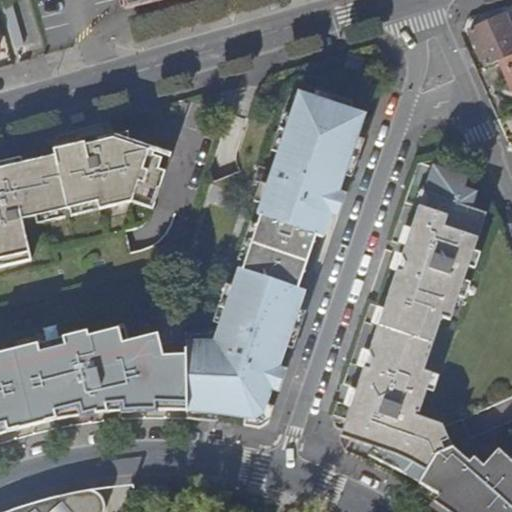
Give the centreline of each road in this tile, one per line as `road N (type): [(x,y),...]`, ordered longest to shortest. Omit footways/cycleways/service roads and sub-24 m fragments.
road 1 (tertiary): [(0,111),(382,0)]
road 2 (residential): [(399,122),(283,472)]
road 3 (residential): [(0,486),(126,458),(283,472)]
road 4 (residential): [(478,115),(424,0)]
road 5 (residential): [(416,0),(416,72),(399,122)]
